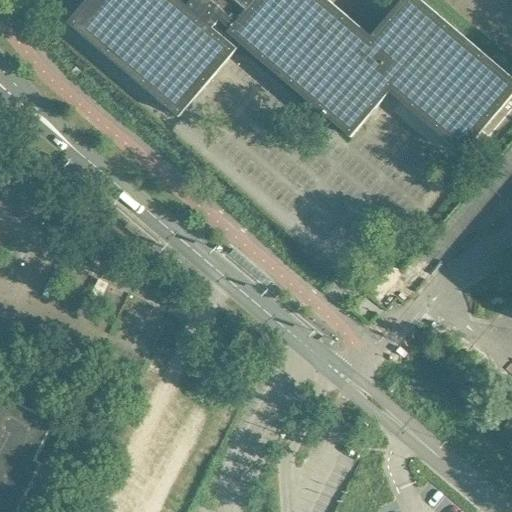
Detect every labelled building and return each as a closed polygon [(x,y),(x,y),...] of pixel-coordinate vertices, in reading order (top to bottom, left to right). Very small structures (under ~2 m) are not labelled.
[(403,0),(372,37),(328,0),(88,0),(69,22),(105,53),(180,117),(205,87),(242,43),(267,65),(352,137),(357,131),(362,126),(376,109),(382,102),(386,97),(391,92),(464,154),(511,97),(511,77),(421,0),(403,0)] [(152,252),(158,245),(133,224),(127,230),(152,252)] [(267,290),(273,283),(235,251),(229,258),(267,290)] [(91,367),(101,349),(47,322),(38,340),(91,367)] [(117,389),(135,354),(114,344),(97,378),(117,389)] [(0,511),(18,511),(43,463),(37,460),(56,422),(2,395),(0,399),(0,511)]
